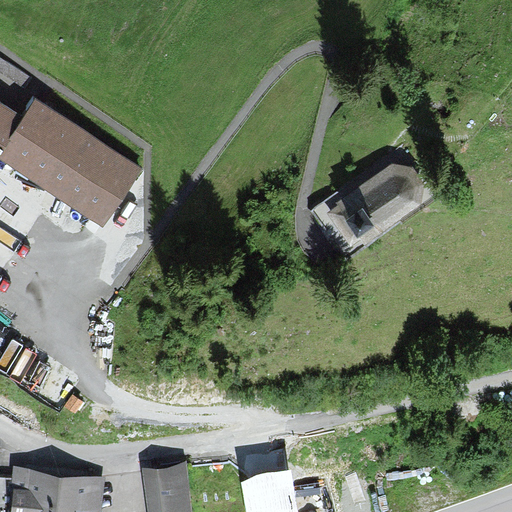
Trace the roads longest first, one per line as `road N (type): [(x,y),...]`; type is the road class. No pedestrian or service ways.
road 1 (track): [(134,266),(69,313),(66,336),(89,378),(135,407),(251,416),(279,431)]
road 2 (residential): [(279,431),(94,451),(44,445),(0,424)]
